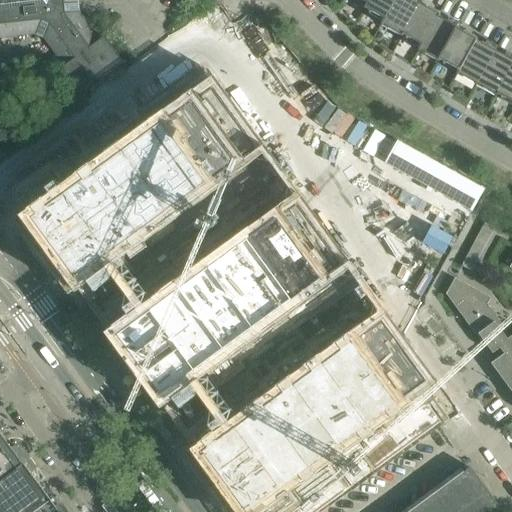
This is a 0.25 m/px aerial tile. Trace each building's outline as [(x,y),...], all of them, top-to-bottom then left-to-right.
[(0,0),(0,38),(35,34),(44,39),(65,67),(60,70),(79,96),(124,63),(123,63),(105,37),(100,41),(79,13),(79,8),(78,2),(79,0),(0,0)] [(359,0),(367,4),(365,9),(370,0),(359,0)] [(370,12),(369,14),(383,22),(381,25),(382,26),(396,0),(370,0),(365,9),(370,12)] [(415,0),(396,0),(382,26),(401,37),(420,3),(415,0)] [(447,2),(441,10),(447,13),(452,5),(447,2)] [(420,47),(418,51),(419,51),(439,15),(420,5),(421,3),(420,3),(401,37),(402,37),(403,35),(407,37),(406,39),(420,47)] [(467,11),(461,22),(468,25),(474,15),(467,11)] [(439,18),(440,15),(439,15),(419,51),(438,62),(457,28),(439,18)] [(252,21),(229,37),(224,31),(200,48),(208,59),(70,161),(62,150),(40,166),(47,176),(18,197),(35,220),(31,222),(76,283),(80,281),(91,295),(104,285),(110,292),(126,280),(140,299),(109,321),(120,335),(116,338),(161,400),(165,397),(176,411),(206,389),(220,408),(204,420),(208,427),(195,437),(205,451),(202,454),(244,511),(318,511),(441,422),(417,390),(426,383),(381,322),(372,329),(355,307),(343,316),(336,306),(357,290),(355,287),(370,277),(371,278),(372,279),(373,279),(375,280),(376,280),(377,279),(379,279),(380,278),(381,278),(382,277),(383,275),(385,272),(405,233),(399,225),(411,216),(387,184),(382,188),(355,150),(342,159),(314,121),(327,112),(297,72),(292,76),(252,21)] [(486,23),(480,34),(487,38),(493,27),(486,23)] [(457,73),(456,74),(457,75),(476,41),(457,30),(458,29),(457,28),(438,62),(439,63),(440,61),(444,63),(443,65),(457,73)] [(504,38),(499,46),(504,49),(509,41),(504,38)] [(476,41),(457,75),(477,86),(496,51),(476,41)] [(511,60),(496,51),(477,86),(496,96),(511,68),(511,60)] [(502,97),(501,99),(511,105),(511,68),(496,96),(497,97),(498,95),(502,97)] [(73,100),(67,92),(41,111),(47,119),(73,100)] [(40,125),(31,113),(20,121),(28,133),(40,125)] [(484,224),(461,268),(472,273),(495,229),(484,224)] [(455,279),(446,295),(458,311),(485,347),(487,346),(497,360),(492,364),(511,392),(511,264),(510,268),(511,269),(511,336),(511,337),(487,305),(491,299),(456,279),(455,279)] [(170,437),(157,424),(152,430),(166,442),(170,437)] [(0,482),(24,465),(19,460),(20,458),(21,458),(21,457),(22,456),(22,455),(22,454),(22,453),(21,452),(21,451),(20,450),(20,449),(19,448),(17,447),(16,447),(14,447),(12,448),(11,448),(0,433),(0,482)] [(58,511),(24,465),(0,482),(0,511),(58,511)] [(502,511),(470,468),(410,511),(502,511)]
